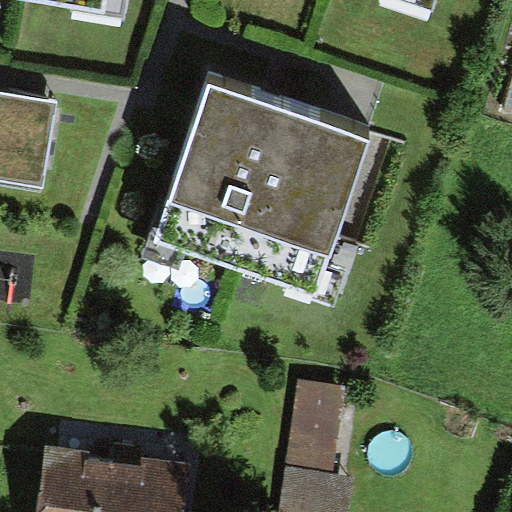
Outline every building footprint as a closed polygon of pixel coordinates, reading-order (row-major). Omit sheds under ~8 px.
[(104,0),(0,0),(0,1),(102,16),(104,0)] [(372,128),(214,74),(163,228),(321,279),(372,128)] [(57,103),(0,94),(0,183),(43,191),(57,103)] [(338,391),(294,386),(283,472),(327,478),(338,391)] [(88,461),(89,452),(47,447),(38,511),(181,511),(187,462),(141,456),(139,467),(88,461)] [(327,478),(283,472),(277,511),(344,511),(349,481),(327,478)]
